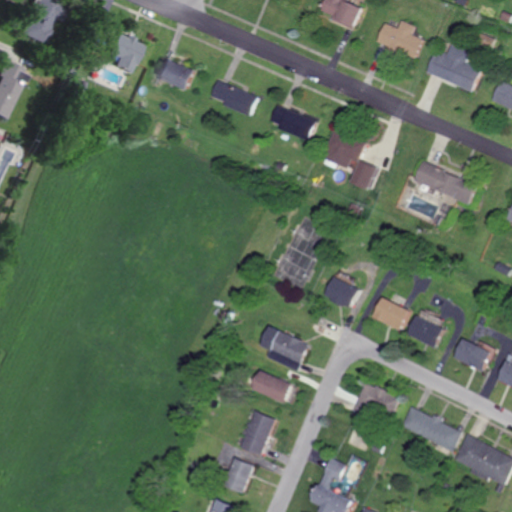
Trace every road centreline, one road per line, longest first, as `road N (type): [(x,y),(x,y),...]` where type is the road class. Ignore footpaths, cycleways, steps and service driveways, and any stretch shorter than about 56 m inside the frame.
road 1 (residential): [(511,158),(141,0)]
road 2 (residential): [(355,343),(279,511)]
road 3 (residential): [(511,421),(355,343)]
